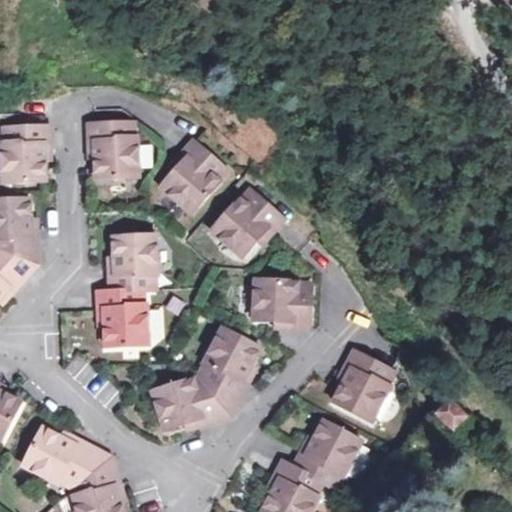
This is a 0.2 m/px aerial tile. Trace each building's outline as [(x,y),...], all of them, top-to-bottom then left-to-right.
[(134,137),(134,123),(89,125),(90,143),(95,143),(96,158),(97,181),(139,179),(137,137),(134,137)] [(45,161),(45,145),(50,145),(49,127),(4,129),(4,143),(2,143),(4,185),(46,183),(45,161)] [(227,171),(193,141),(182,155),(186,158),(175,170),(161,187),(193,215),(220,183),(218,181),(227,171)] [(182,155),(171,167),(175,170),(186,158),(182,155)] [(212,231),(244,258),(258,242),(269,229),(273,233),(284,220),(250,190),(241,200),(240,199),(212,231)] [(0,251),(38,265),(37,237),(32,237),(31,221),(30,199),(0,200),(0,251)] [(262,245),(273,233),(269,229),(258,242),(262,245)] [(110,275),(111,293),(144,291),(156,291),(155,277),(158,277),(156,235),(114,237),(115,259),(115,275),(110,275)] [(14,292),(38,265),(0,251),(0,299),(10,289),(14,292)] [(298,282),(256,280),(254,322),(276,323),(292,324),(292,329),(310,330),(312,285),(298,284),(298,282)] [(0,299),(0,302),(3,304),(14,292),(10,289),(0,299)] [(111,293),(99,294),(99,311),(105,311),(106,327),(107,349),(149,347),(147,305),(144,305),(144,291),(111,293)] [(199,380),(231,417),(248,384),(243,381),(250,368),(261,347),(223,328),(204,366),(206,367),(199,380)] [(395,372),(355,352),(346,367),(351,370),(344,384),(334,404),(372,423),(391,385),(389,384),(395,372)] [(351,370),(346,367),(339,381),(344,384),(351,370)] [(250,368),(243,381),(248,384),(255,370),(250,368)] [(204,425),(231,417),(199,380),(194,381),(194,379),(153,392),(166,432),(187,425),(202,420),(204,425)] [(0,439),(3,441),(22,404),(2,394),(0,392),(0,439)] [(451,402),(436,415),(452,431),(466,417),(451,402)] [(189,430),(204,425),(202,420),(187,425),(189,430)] [(302,453),(295,467),(324,483),(335,488),(340,477),(343,478),(362,441),(325,421),(315,441),(307,455),(302,453)] [(74,490),(112,458),(79,441),(77,446),(62,439),(43,429),(23,466),(61,486),(62,483),(74,490)] [(77,446),(79,441),(65,434),(62,439),(77,446)] [(310,438),(302,453),(307,455),(315,441),(310,438)] [(121,486),(112,458),(74,490),(77,495),(74,496),(79,511),(123,511),(120,503),(116,487),(121,486)] [(295,467),(284,462),(276,477),(281,480),(273,494),(263,511),(311,511),(320,496),(318,495),(324,483),(295,467)] [(268,491),(273,494),(281,480),(276,477),(268,491)] [(121,486),(116,487),(120,503),(125,501),(121,486)]
